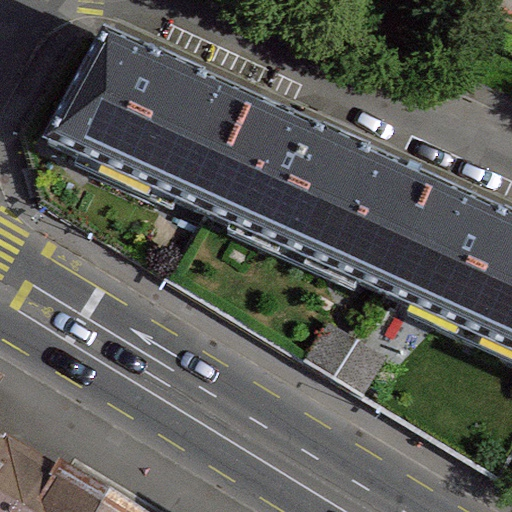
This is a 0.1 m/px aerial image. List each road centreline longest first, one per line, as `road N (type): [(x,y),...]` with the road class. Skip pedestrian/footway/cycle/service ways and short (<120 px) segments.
road 1 (primary): [(0,279),(388,511)]
road 2 (residential): [(191,0),(511,149)]
